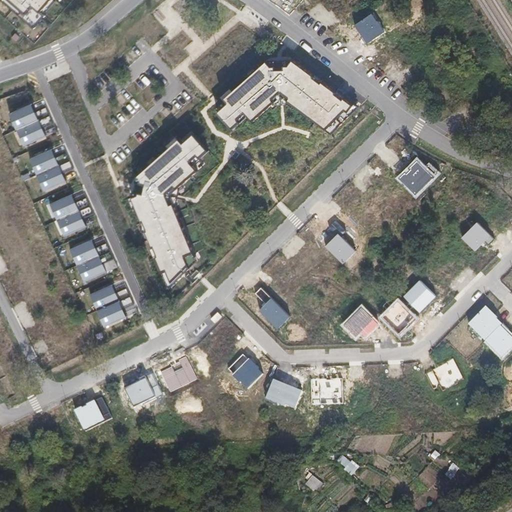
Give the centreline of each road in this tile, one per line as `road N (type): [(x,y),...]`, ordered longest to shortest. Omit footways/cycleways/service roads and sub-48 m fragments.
road 1 (residential): [(221,296),(270,350),(290,360),(418,352),(489,281)]
road 2 (residential): [(34,64),(156,343)]
road 3 (residential): [(221,296),(403,114)]
road 4 (unclassified): [(246,0),(403,114)]
road 5 (unclassified): [(403,114),(463,156),(511,174)]
road 6 (residential): [(56,397),(0,288)]
